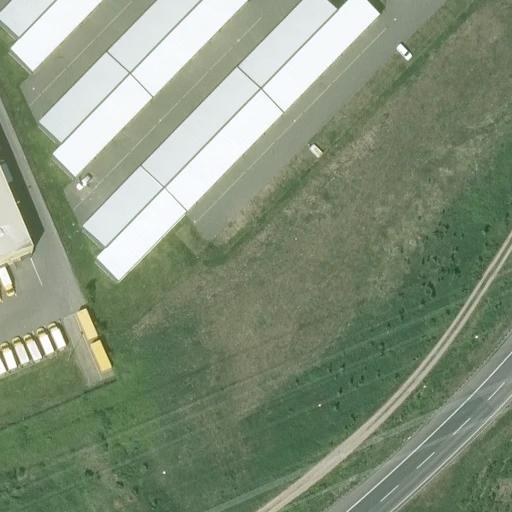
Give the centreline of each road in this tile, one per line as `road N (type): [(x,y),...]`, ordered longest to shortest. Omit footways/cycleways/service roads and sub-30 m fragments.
road 1 (track): [(267,511),(344,453),(426,367),(511,237)]
road 2 (motorway): [(511,375),(369,511)]
